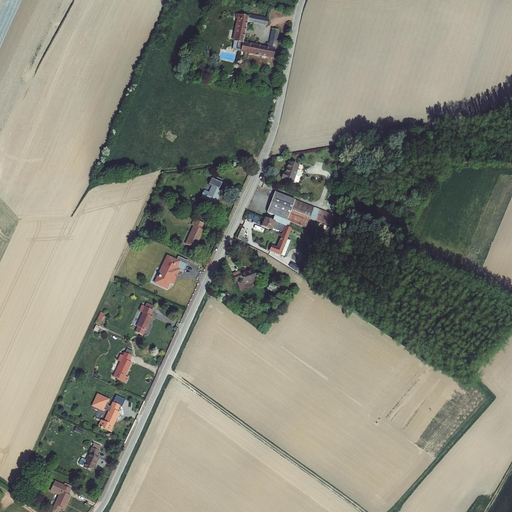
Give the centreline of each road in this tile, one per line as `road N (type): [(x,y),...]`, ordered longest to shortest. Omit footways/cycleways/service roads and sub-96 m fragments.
road 1 (tertiary): [(98,511),(266,151),(302,0)]
road 2 (track): [(166,369),(360,511)]
